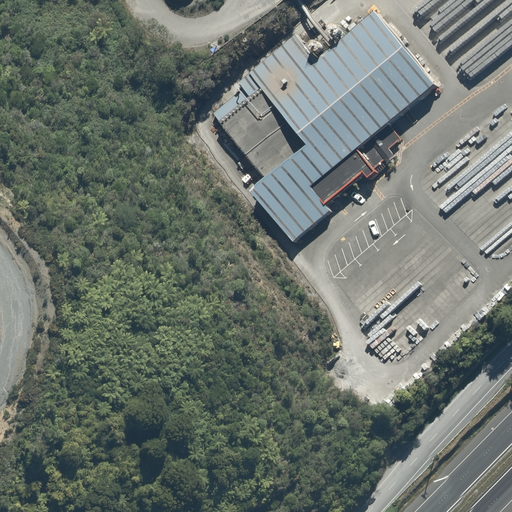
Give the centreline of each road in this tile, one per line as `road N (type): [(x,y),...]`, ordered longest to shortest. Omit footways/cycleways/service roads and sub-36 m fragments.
road 1 (unknown): [(477,113),(307,258)]
road 2 (unclassified): [(365,511),(511,358)]
road 3 (unknown): [(384,381),(511,256)]
road 4 (unknown): [(477,113),(406,16),(404,0)]
